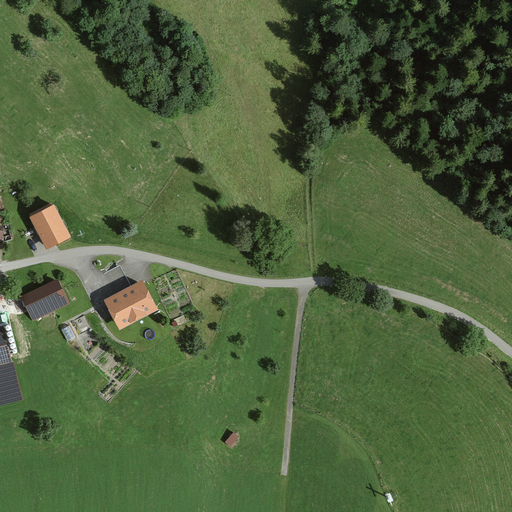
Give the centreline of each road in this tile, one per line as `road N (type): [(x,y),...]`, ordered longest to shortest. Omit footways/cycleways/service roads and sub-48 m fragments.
road 1 (track): [(313,282),(240,280),(115,250),(0,268)]
road 2 (track): [(511,352),(419,299),(313,282)]
road 3 (track): [(304,282),(284,475)]
